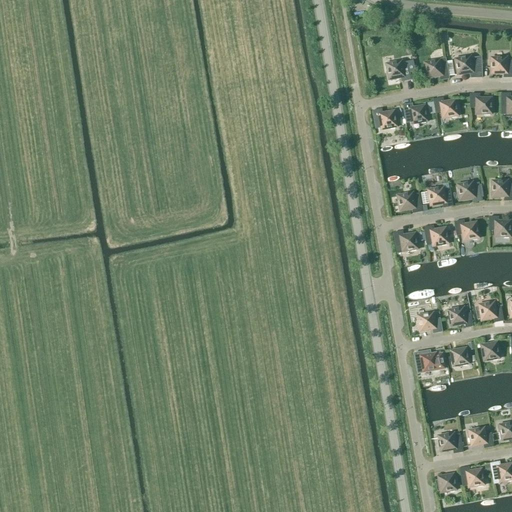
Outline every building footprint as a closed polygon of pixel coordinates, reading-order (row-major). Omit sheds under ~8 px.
[(462,59),(461,58),(456,59),(456,60),(455,60),(455,62),(454,62),(455,67),(456,67),(457,75),(469,73),(470,77),(481,77),(481,57),(470,59),(470,58),(462,59)] [(492,57),(492,59),(491,59),(491,60),(490,60),(490,66),(491,66),(491,74),(503,74),(503,78),(511,78),(511,61),(511,60),(506,60),(506,59),(498,59),(498,57),(492,57)] [(431,63),(431,61),(426,62),(426,63),(424,64),(425,65),(423,65),(424,71),(426,70),(427,79),(439,76),(439,81),(449,79),(448,76),(446,62),(445,59),(439,60),(439,61),(431,63)] [(414,72),(412,61),(401,63),(401,62),(393,64),(392,62),(387,63),(387,65),(386,65),(386,66),(385,67),(386,72),(387,72),(389,80),(400,78),(401,82),(410,80),(409,73),(414,72)] [(450,62),(446,62),(448,76),(454,75),(452,61),(450,62)] [(510,94),(500,94),(501,114),(511,113),(511,98),(510,99),(510,94)] [(491,99),(479,99),(479,95),(469,95),(470,108),(476,108),(476,114),(484,114),(484,116),(490,116),(490,114),(491,114),(491,113),(492,113),(492,107),(491,108),(491,99)] [(443,103),(442,99),(433,100),(434,106),(434,108),(435,114),(441,113),(442,119),(451,117),(451,119),(456,118),(456,116),(457,116),(457,115),(458,114),(457,109),(456,109),(455,101),(443,103)] [(406,124),(412,123),(412,124),(420,123),(420,124),(426,123),(425,122),(427,121),(426,120),(428,120),(427,115),(425,115),(424,107),(412,109),(411,104),(402,106),(406,124)] [(396,120),(395,120),(393,112),(382,114),(381,110),(372,111),(375,129),(381,128),(381,130),(390,128),(390,130),(395,129),(395,127),(396,127),(396,126),(397,125),(396,120)] [(493,181),(493,182),(492,182),(492,183),(490,183),(491,189),(492,189),(492,193),(491,193),(491,199),(500,198),(500,197),(504,197),(504,201),(511,201),(511,183),(507,183),(507,182),(498,182),(498,180),(493,181)] [(472,203),(481,201),(481,198),(483,198),(481,185),(478,185),(478,184),(472,185),(472,183),(464,185),(463,183),(458,184),(459,186),(457,186),(457,187),(456,187),(457,193),(458,192),(460,201),(472,199),(472,203)] [(429,189),(429,191),(428,191),(428,192),(421,194),(423,205),(430,204),(430,206),(442,204),(443,208),(452,207),(449,189),(443,190),(443,188),(434,190),(434,189),(429,189)] [(412,209),(412,214),(422,212),(418,194),(412,195),(412,194),(404,195),(404,194),(398,195),(399,196),(397,197),(397,198),(396,198),(397,203),(398,203),(400,211),(412,209)] [(510,222),(498,222),(498,218),(488,218),(489,231),(495,231),(495,237),(503,237),(503,239),(508,238),(508,237),(510,237),(510,236),(511,236),(511,230),(510,230),(510,222)] [(464,225),(463,221),(454,223),(455,232),(456,236),(462,235),(463,241),(472,239),(472,241),(477,240),(477,238),(478,238),(478,237),(479,237),(478,231),(477,232),(476,223),(464,225)] [(445,229),(433,231),(432,227),(423,228),(424,232),(426,241),(427,246),(433,245),(433,246),(441,245),(441,246),(447,245),(446,244),(448,244),(447,242),(449,242),(448,237),(446,237),(445,229)] [(393,234),(396,253),(410,250),(411,252),(416,251),(416,249),(417,249),(417,248),(418,248),(417,242),(416,243),(414,234),(403,236),(402,232),(393,234)] [(424,232),(417,234),(419,242),(426,241),(424,232)] [(493,319),(494,323),(503,321),(500,308),(495,309),(493,303),(485,305),(485,303),(480,304),(480,306),(479,306),(479,307),(475,308),(477,320),(481,319),(481,321),(493,319)] [(462,324),(463,328),(472,327),(470,314),(464,315),(463,309),(455,310),(454,309),(449,310),(449,311),(448,311),(448,313),(447,313),(448,318),(449,318),(451,326),(462,324)] [(419,315),(419,316),(418,317),(418,318),(416,318),(417,324),(419,323),(420,332),(432,329),(433,334),(442,332),(439,319),(433,320),(432,314),(424,316),(424,314),(419,315)] [(499,352),(498,352),(496,344),(481,346),(484,361),(492,360),(492,361),(498,360),(497,359),(499,358),(498,357),(500,357),(499,352)] [(468,357),(467,357),(465,349),(451,352),(453,367),(462,365),(462,366),(467,366),(467,364),(468,364),(468,363),(469,362),(468,357)] [(429,351),(413,354),(417,373),(431,370),(431,372),(437,371),(436,370),(439,369),(443,368),(443,366),(441,355),(435,356),(435,355),(430,355),(429,351)] [(511,423),(506,425),(505,423),(500,424),(501,426),(499,426),(499,427),(498,428),(499,433),(500,433),(502,441),(511,439),(511,423)] [(470,430),(470,431),(468,431),(469,433),(467,433),(468,438),(470,438),(471,446),(483,444),(484,449),(493,447),(491,434),(485,435),(483,429),(475,430),(475,429),(470,430)] [(452,450),(453,454),(462,453),(459,435),(453,436),(453,434),(445,436),(444,434),(439,435),(439,437),(438,437),(438,438),(437,439),(438,444),(439,444),(441,452),(452,450)] [(491,472),(493,483),(507,481),(508,482),(511,481),(511,468),(511,465),(500,467),(499,462),(490,464),(490,465),(491,472)] [(481,470),(469,472),(468,468),(459,469),(462,487),(468,486),(469,488),(477,486),(477,488),(482,487),(482,485),(483,485),(483,484),(485,483),(484,478),(482,478),(481,470)] [(449,491),(449,493),(454,492),(454,490),(456,490),(455,489),(457,488),(456,483),(454,483),(453,475),(438,478),(438,480),(435,481),(437,492),(441,491),(441,493),(449,491)]
